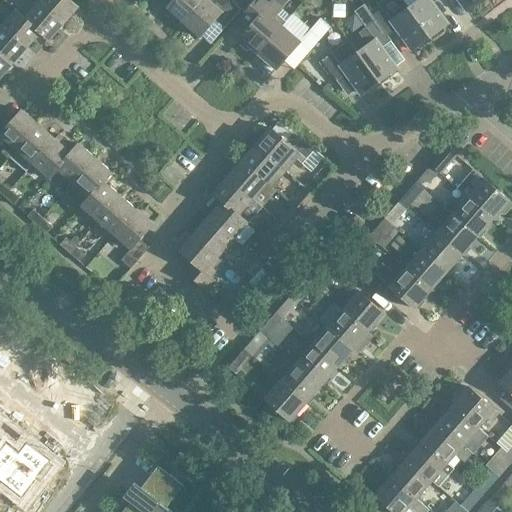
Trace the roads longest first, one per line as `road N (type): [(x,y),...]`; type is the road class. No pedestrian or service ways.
road 1 (residential): [(436,328),(459,347),(366,459),(326,423),(403,332),(420,347)]
road 2 (residential): [(238,346),(178,293),(165,269),(163,238),(231,137)]
road 3 (tertiary): [(312,511),(153,379)]
road 4 (tertiary): [(153,379),(0,264)]
road 5 (residential): [(231,137),(97,26)]
road 6 (residential): [(360,160),(281,101),(231,137)]
road 7 (residential): [(360,160),(471,95)]
road 8 (residential): [(0,103),(97,26)]
road 9 (residential): [(95,455),(0,381)]
